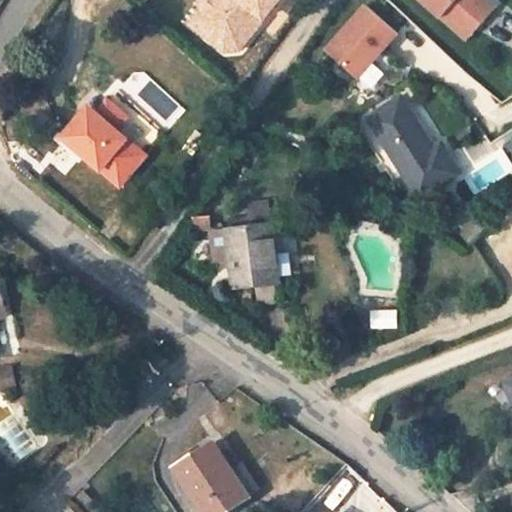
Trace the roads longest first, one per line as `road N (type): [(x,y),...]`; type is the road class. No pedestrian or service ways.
road 1 (residential): [(338,421),(154,303),(0,185)]
road 2 (unknown): [(124,280),(317,0)]
road 3 (residential): [(511,336),(372,389),(338,421)]
road 4 (residential): [(443,511),(338,421)]
